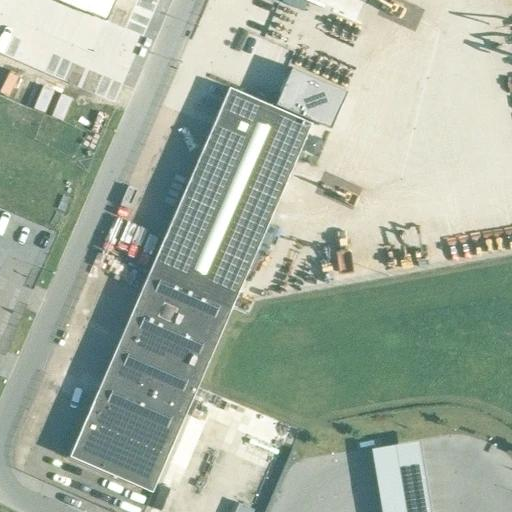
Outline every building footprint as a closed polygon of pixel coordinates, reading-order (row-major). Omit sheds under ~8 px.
[(0,59),(0,112),(70,144),(88,102),(0,59)] [(291,68),(274,108),(330,132),(347,93),(291,68)] [(152,492),(310,124),(229,89),(70,457),(152,492)] [(118,123),(126,101),(104,93),(95,115),(118,123)] [(429,511),(418,440),(370,448),(380,511),(429,511)]
